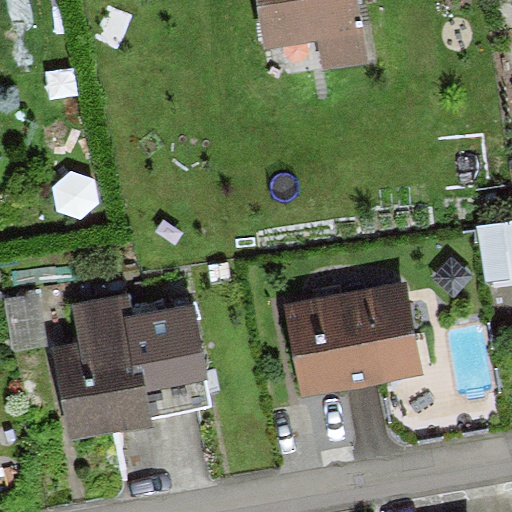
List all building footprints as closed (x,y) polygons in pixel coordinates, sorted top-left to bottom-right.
[(321,47),(325,73),(369,67),(358,0),(260,0),(269,55),(321,47)] [(511,224),(480,230),(489,286),(511,282),(511,224)] [(330,301),(282,310),(298,402),(302,401),(311,452),(356,444),(348,394),(423,381),(408,288),(330,301)] [(39,298),(7,304),(15,349),(47,343),(39,298)] [(154,420),(210,412),(195,311),(139,319),(136,298),(78,306),(84,348),(57,352),(70,440),(155,427),(154,420)]
